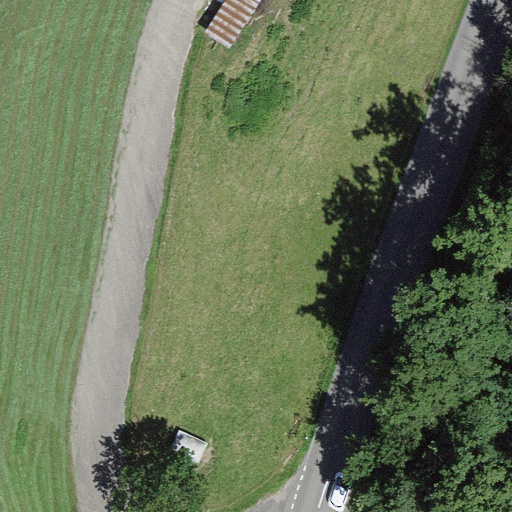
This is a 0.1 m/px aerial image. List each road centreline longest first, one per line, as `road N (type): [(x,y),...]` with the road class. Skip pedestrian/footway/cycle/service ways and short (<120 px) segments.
road 1 (tertiary): [(320,511),(501,0)]
road 2 (track): [(182,0),(155,99),(111,337),(104,418),(107,491),(118,511)]
